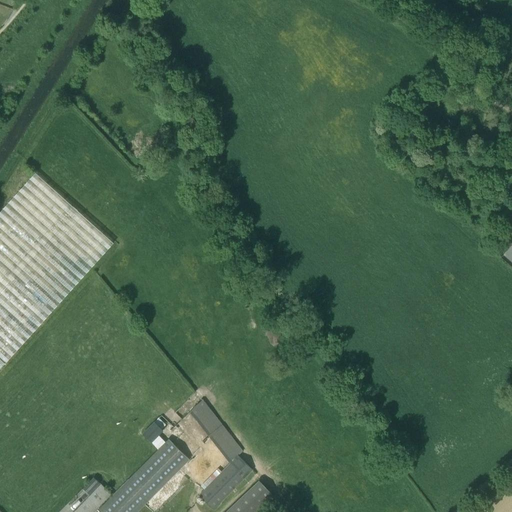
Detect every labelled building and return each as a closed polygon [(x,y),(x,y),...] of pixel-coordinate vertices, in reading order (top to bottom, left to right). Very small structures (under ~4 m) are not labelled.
[(0,368),(48,314),(113,242),(35,172),(0,210),(0,368)] [(252,470),(237,455),(242,451),(202,400),(188,412),(229,464),(199,494),(214,509),(252,470)] [(151,443),(163,431),(153,421),(141,433),(151,443)] [(136,511),(189,459),(168,438),(98,508),(101,511),(136,511)] [(99,483),(93,478),(82,490),(88,495),(99,483)] [(224,511),(254,511),(271,495),(257,481),(224,511)] [(93,511),(110,494),(100,484),(73,511),(93,511)]
